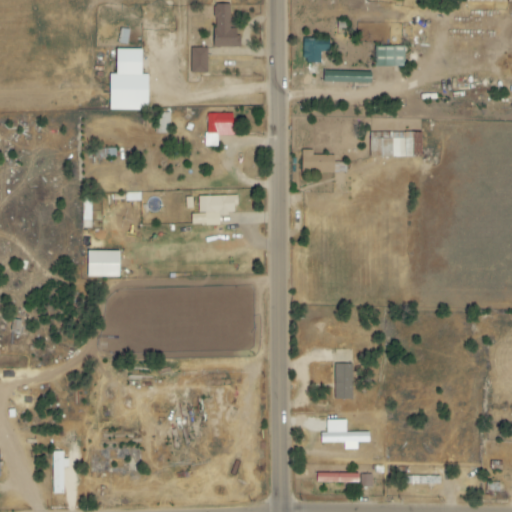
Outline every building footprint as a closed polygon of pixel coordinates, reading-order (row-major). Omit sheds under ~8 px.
[(240,48),(241,29),(230,29),(230,5),(213,5),(213,47),(240,48)] [(374,67),(404,68),(404,47),(375,47),(374,67)] [(206,73),(206,49),(190,49),(190,73),(206,73)] [(147,75),(140,75),(141,50),(115,50),(115,74),(109,74),(108,110),(147,111),(147,75)] [(370,84),(371,73),(323,71),(323,83),(370,84)] [(169,113),(154,113),(155,134),(170,134),(169,113)] [(217,147),(217,136),(232,136),(232,114),(205,115),(206,147),(217,147)] [(421,157),(421,132),(369,134),(370,159),(421,157)] [(334,156),(312,155),(312,151),(301,150),(301,173),(346,173),(346,163),(334,163),(334,156)] [(198,214),(191,215),(191,226),(219,225),(219,215),(236,214),(236,196),(198,197),(198,214)] [(117,252),(86,252),(86,278),(117,278),(117,252)] [(352,400),(352,365),(334,365),(334,400),(352,400)] [(343,443),(343,450),(356,450),(356,443),(368,443),(368,433),(345,433),(345,421),(326,421),(327,433),(320,433),(320,444),(343,443)] [(62,468),(65,468),(64,452),(51,452),(53,490),(63,490),(62,468)] [(358,475),(316,474),(316,483),(357,484),(358,475)] [(371,488),(371,475),(360,475),(359,488),(371,488)]
